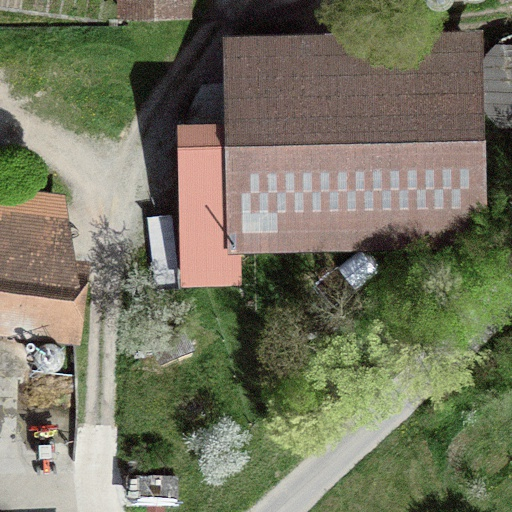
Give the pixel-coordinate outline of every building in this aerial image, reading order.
[(184,0),(123,0),(124,16),(184,15),(184,0)] [(501,95),(511,95),(511,21),(503,22),(501,95)] [(473,47),(232,52),(234,134),(183,135),(186,279),(240,277),(239,236),(477,231),(473,47)] [(0,312),(69,321),(75,273),(57,200),(0,193),(0,312)] [(176,477),(134,477),(133,503),(176,504),(176,477)]
